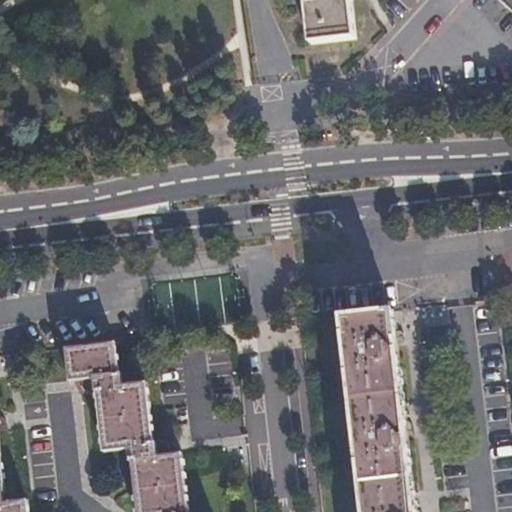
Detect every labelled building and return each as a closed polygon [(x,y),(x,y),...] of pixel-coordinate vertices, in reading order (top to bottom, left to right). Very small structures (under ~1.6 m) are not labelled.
[(303,0),(309,43),(355,37),(350,0),(303,0)] [(511,0),(499,0),(511,11),(511,0)] [(340,320),(362,511),(415,511),(393,313),(340,320)] [(188,511),(182,456),(159,460),(157,446),(153,447),(146,385),(123,388),(121,375),(118,375),(115,346),(66,351),(70,383),(94,380),(95,389),(95,394),(98,394),(105,451),(105,453),(129,450),(130,463),(133,463),(138,511),(188,511)] [(0,511),(29,511),(28,503),(3,507),(2,494),(5,493),(0,449),(0,511)]
